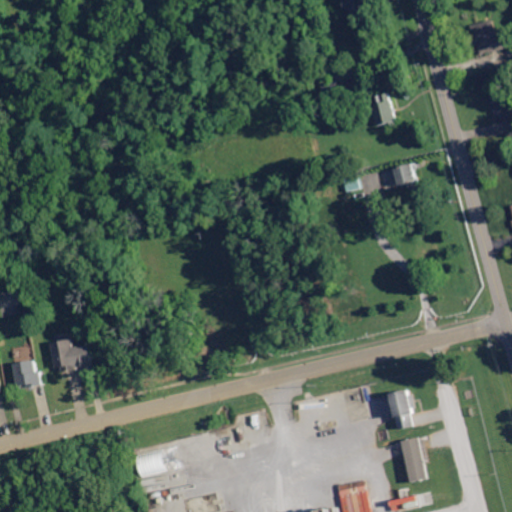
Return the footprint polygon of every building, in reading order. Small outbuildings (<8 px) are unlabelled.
[(372,0),(373,4),(374,4),(374,5),(374,6),(376,15),(370,17),(371,21),(361,23),(360,21),(359,16),(359,14),(358,13),(357,13),(354,14),(353,14),(352,10),(351,6),(347,8),(345,0),(372,0)] [(330,22),(329,14),(341,12),(342,19),(330,22)] [(500,37),(505,36),(505,37),(508,47),(505,48),(484,54),(484,52),(481,41),(480,42),(479,42),(478,42),(478,39),(474,25),(496,19),(500,37)] [(263,50),(258,33),(270,29),(275,47),(263,50)] [(327,93),(324,83),(334,80),(337,80),(338,79),(338,81),(338,83),(340,87),(340,88),(340,89),(340,90),(327,93)] [(500,120),(499,116),(498,115),(498,113),(497,111),(497,109),(493,93),(511,88),(511,117),(502,120),(500,120)] [(92,109),(87,94),(100,90),(105,105),(92,109)] [(326,117),(321,97),(340,92),(345,112),(326,117)] [(401,126),(391,128),(390,124),(382,126),(376,104),(382,102),(380,95),(383,94),(392,92),(396,109),(397,111),(397,112),(399,118),(401,126)] [(423,188),(413,191),(411,185),(404,187),(401,177),(395,178),(393,171),(416,164),(418,169),(419,172),(423,188)] [(352,192),(352,190),(338,193),(336,185),(350,182),(348,174),(360,171),(364,189),(362,189),(352,192)] [(190,263),(183,233),(196,230),(203,260),(190,263)] [(172,277),(162,236),(177,232),(186,273),(172,277)] [(154,281),(144,240),(159,237),(168,278),(154,281)] [(79,347),(95,345),(98,365),(82,367),(82,370),(81,370),(79,371),(71,372),(68,372),(67,367),(61,368),(58,343),(78,340),(79,347)] [(42,373),(46,372),(48,386),(47,386),(36,388),(32,388),(32,386),(24,387),(20,364),(40,361),(42,373)] [(412,396),(416,395),(419,409),(415,409),(416,415),(414,415),(417,427),(402,430),(394,394),(411,390),(412,396)] [(405,441),(421,437),(431,478),(415,482),(405,441)] [(146,476),(171,470),(166,448),(141,454),(146,476)] [(342,484),(347,511),(374,511),(369,479),(342,484)] [(421,505),(419,494),(393,500),(396,511),(421,505)]
